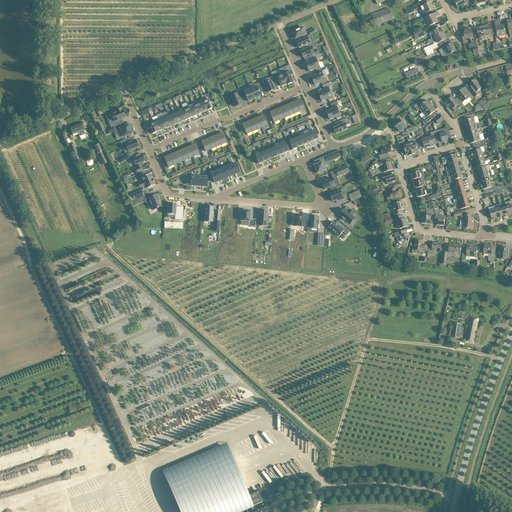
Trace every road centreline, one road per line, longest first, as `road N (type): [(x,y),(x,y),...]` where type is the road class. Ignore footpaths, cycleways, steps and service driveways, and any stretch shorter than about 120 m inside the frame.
road 1 (track): [(315,511),(333,448),(107,245),(53,266)]
road 2 (track): [(0,188),(143,511)]
road 3 (track): [(333,448),(376,310),(381,266)]
road 4 (secondary): [(453,511),(511,333)]
road 5 (residential): [(149,150),(305,84)]
road 6 (residential): [(123,89),(279,23)]
road 7 (residential): [(207,198),(316,204),(302,159)]
road 8 (residential): [(0,141),(123,89)]
road 9 (track): [(367,339),(493,357)]
road 10 (residential): [(482,235),(421,229),(402,166)]
road 11 (track): [(49,120),(48,0)]
